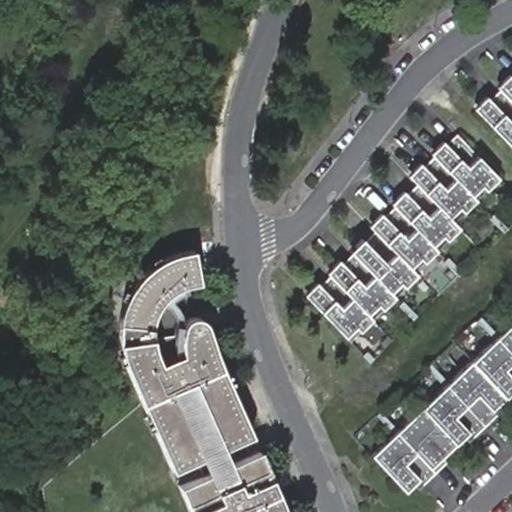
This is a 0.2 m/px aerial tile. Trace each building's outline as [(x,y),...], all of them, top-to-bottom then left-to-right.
[(511,64),(504,73),(505,74),(494,84),(493,83),(482,94),(484,96),(472,108),(508,145),(511,141),(511,64)] [(405,262),(414,253),(418,257),(431,245),(427,240),(437,231),(441,235),(454,222),(443,212),(453,202),(457,206),(470,193),(466,189),(475,180),(479,184),(492,172),(451,129),(440,140),(441,141),(430,153),(428,152),(417,162),(419,163),(407,175),(413,180),(402,190),(403,192),(391,204),(390,202),(379,213),(381,214),(369,226),(371,227),(360,237),(361,239),(349,251),(348,249),(337,260),(339,262),(327,273),(326,271),(315,282),(316,283),(304,296),(340,333),(350,323),(354,327),(367,314),(363,310),(372,300),(377,305),(390,292),(385,287),(395,278),(399,283),(412,270),(405,262)] [(242,424),(199,315),(196,314),(186,317),(181,323),(178,336),(180,351),(156,360),(151,350),(147,335),(149,315),(159,296),(174,283),(197,276),(193,247),(175,250),(160,257),(139,273),(123,297),(118,316),(117,341),(161,455),(191,444),(213,435),(242,424)] [(511,307),(366,446),(400,482),(412,471),(417,476),(444,451),(439,446),(462,424),(467,430),(492,405),(487,400),(511,377),(511,307)] [(274,511),(274,508),(248,441),(242,424),(213,435),(219,453),(198,461),(191,444),(161,455),(168,473),(182,511),(274,511)]
